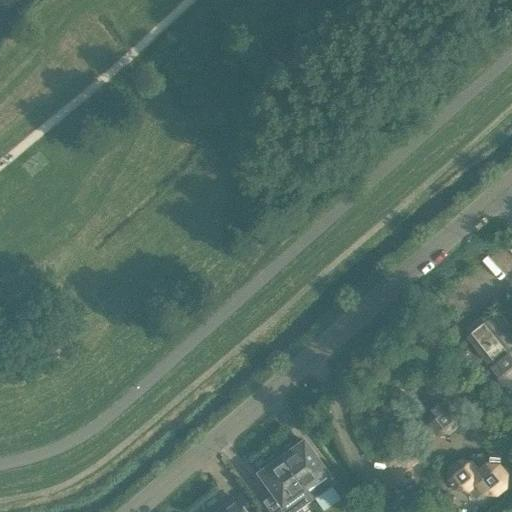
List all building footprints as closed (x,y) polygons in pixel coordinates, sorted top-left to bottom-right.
[(511,342),(510,344),(489,318),(481,317),(468,327),(467,336),(488,363),(491,363),(491,367),(499,376),(503,376),(502,385),(510,385),(509,386),(511,389),(511,342)] [(459,426),(460,414),(452,404),(440,403),(431,410),(430,423),(437,432),(449,433),(459,426)] [(282,454),(280,456),(309,498),(333,481),(302,439),(294,445),(290,443),(281,449),(282,454)] [(506,486),(507,474),(500,464),(488,463),(480,453),(471,461),(459,459),(449,467),(448,479),(456,488),(468,490),(477,482),(484,492),(496,493),(506,486)] [(265,466),(257,472),(272,493),(262,500),(269,511),(293,511),(310,500),(309,498),(280,456),(277,457),(272,455),(264,461),(265,466)] [(260,511),(258,509),(258,510),(255,511),(245,511),(235,498),(216,511),(260,511)]
